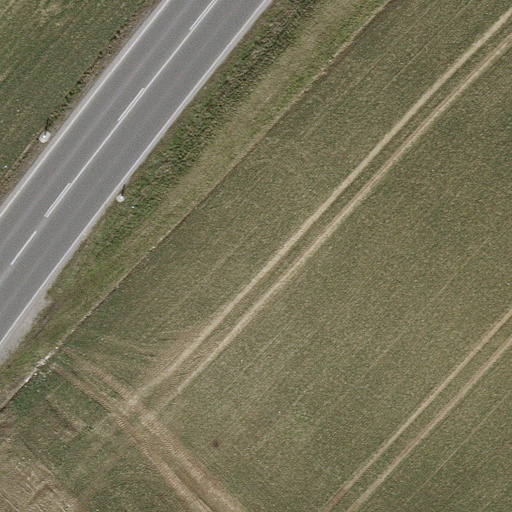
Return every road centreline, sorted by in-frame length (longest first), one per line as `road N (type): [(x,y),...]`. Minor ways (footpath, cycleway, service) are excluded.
road 1 (track): [(12,277),(104,287),(349,0)]
road 2 (primary): [(0,293),(227,0)]
